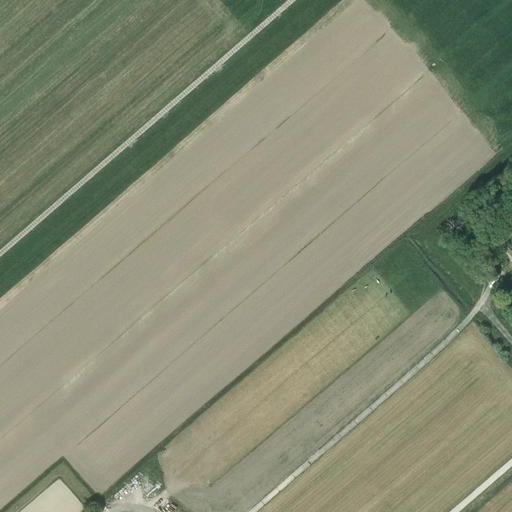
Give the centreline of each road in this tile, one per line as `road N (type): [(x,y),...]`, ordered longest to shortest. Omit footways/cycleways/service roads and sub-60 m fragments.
road 1 (track): [(0,254),(292,0)]
road 2 (track): [(251,511),(461,325),(501,279)]
